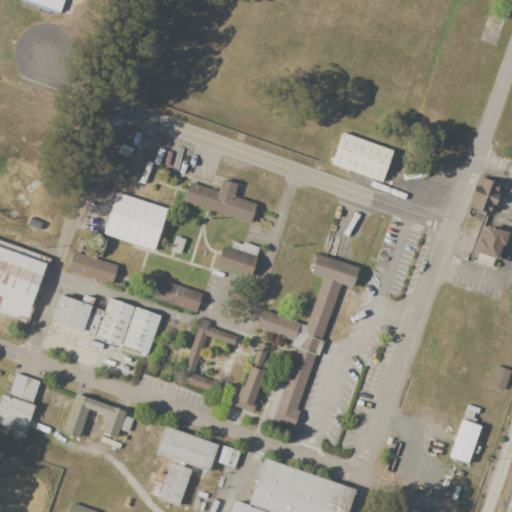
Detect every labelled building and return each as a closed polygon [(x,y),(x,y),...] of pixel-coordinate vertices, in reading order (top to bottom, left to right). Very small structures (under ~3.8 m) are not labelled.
[(17,0),(10,21),(33,29),(19,66),(0,59),(0,76),(28,88),(53,20),(38,14),(41,8),(56,14),(62,0),(17,0)] [(342,133),(330,165),(379,183),(391,150),(342,133)] [(121,143),(133,148),(131,152),(119,147),(121,143)] [(159,147),(163,149),(158,165),(153,163),(159,147)] [(118,148),(130,154),(128,158),(116,153),(118,148)] [(125,162),(120,179),(104,174),(109,158),(125,162)] [(135,158),(140,159),(133,181),(128,179),(135,158)] [(147,161),(152,163),(143,184),(138,182),(147,161)] [(480,178),(454,252),(493,265),(504,231),(482,224),(496,184),(480,178)] [(189,183),(183,201),(250,223),(257,203),(233,195),(237,185),(221,179),(216,192),(189,183)] [(115,193),(102,234),(152,249),(165,208),(115,193)] [(215,263),(223,244),(230,247),(233,239),(257,249),(246,276),(215,263)] [(0,240),(0,313),(26,323),(50,259),(0,240)] [(75,251),(69,269),(109,283),(115,265),(75,251)] [(316,254),(309,272),(325,278),(308,325),(260,308),(253,327),(292,341),(290,346),(298,349),(284,386),(275,383),(264,416),(292,426),(343,283),(351,286),(357,269),(316,254)] [(148,277),(142,294),(192,312),(198,295),(148,277)] [(58,294),(48,321),(145,355),(159,316),(103,295),(98,309),(58,294)] [(177,381),(198,318),(210,322),(208,327),(236,337),(232,347),(201,337),(189,374),(213,382),(210,392),(177,381)] [(257,343),(237,404),(250,409),(271,347),(257,343)] [(495,365),(511,370),(505,390),(489,384),(495,365)] [(16,374),(9,396),(1,394),(0,397),(0,424),(26,433),(35,405),(30,404),(37,380),(16,374)] [(74,394),(61,433),(79,439),(89,410),(105,416),(100,432),(112,436),(115,428),(128,432),(134,414),(74,394)] [(460,421),(447,456),(466,463),(479,427),(460,421)] [(37,424),(51,429),(50,434),(36,429),(37,424)] [(163,427),(154,455),(206,472),(215,444),(163,427)] [(101,438),(121,444),(119,451),(99,444),(101,438)] [(222,446),(239,451),(233,469),(216,464),(222,446)] [(345,511),(353,488),(263,459),(247,505),(235,500),(231,511),(345,511)] [(155,500),(167,464),(187,471),(175,506),(155,500)] [(157,472),(163,474),(154,496),(148,494),(157,472)] [(198,491),(208,494),(206,499),(197,496),(198,491)] [(66,511),(69,503),(95,511),(66,511)]
